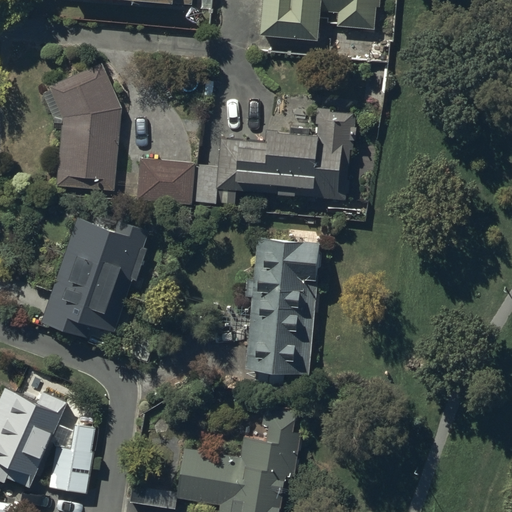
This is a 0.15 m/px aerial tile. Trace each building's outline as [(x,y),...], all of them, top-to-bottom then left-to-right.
[(265,0),(263,28),(318,33),(321,4),(341,6),(340,20),(373,23),(375,0),(265,0)] [(121,103),(101,62),(53,83),(67,114),(59,181),(113,185),(121,103)] [(356,110),(321,106),(319,132),(273,128),(272,141),(223,136),(220,163),(218,185),(348,196),(356,110)] [(197,161),(143,157),(140,195),(194,199),(197,161)] [(218,185),(220,163),(197,161),(194,199),(217,201),(218,185)] [(146,228),(121,219),(118,229),(79,215),(43,317),(88,332),(92,319),(113,326),(146,228)] [(318,239),(260,234),(250,364),(308,369),(318,239)] [(41,400),(5,384),(0,394),(0,476),(4,478),(7,472),(29,481),(47,440),(57,444),(50,483),(89,489),(98,426),(77,422),(76,428),(57,420),(66,398),(45,390),(41,400)] [(296,409),(268,404),(266,419),(273,420),(270,437),(246,433),(243,455),(187,446),(180,490),(180,493),(223,500),(221,511),(223,511),(280,511),(287,470),(296,472),(302,430),(293,429),(296,409)] [(180,493),(180,490),(134,483),(132,500),(177,507),(180,493)]
